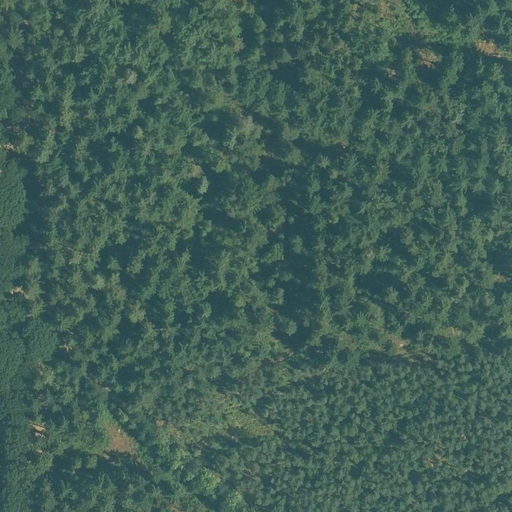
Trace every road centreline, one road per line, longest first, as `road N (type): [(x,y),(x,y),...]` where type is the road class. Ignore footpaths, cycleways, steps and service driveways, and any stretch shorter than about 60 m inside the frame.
road 1 (track): [(265,0),(296,360),(118,400)]
road 2 (track): [(0,308),(59,348),(244,511)]
road 3 (unclassified): [(24,511),(0,269)]
